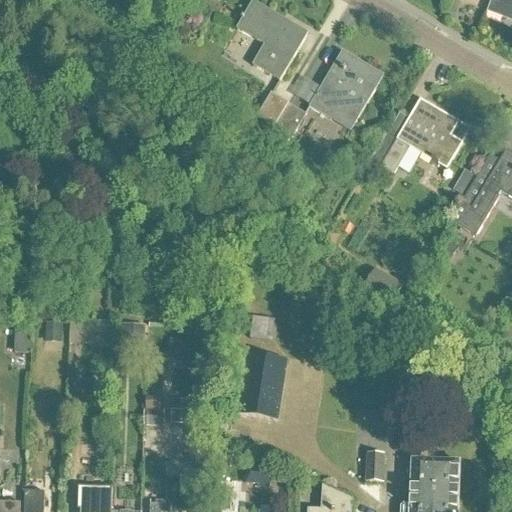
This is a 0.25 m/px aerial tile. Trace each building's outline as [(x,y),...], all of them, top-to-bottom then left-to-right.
[(511,0),(493,0),(487,16),(503,22),(504,16),(511,19),(511,0)] [(237,32),(271,52),(266,59),(261,56),(253,69),(280,85),(309,37),(254,4),(244,20),(243,20),(242,22),(243,23),(237,32)] [(335,118),(355,130),(383,81),(342,57),(310,110),(331,123),(335,118)] [(257,120),(275,131),(289,106),(272,96),(257,120)] [(371,164),(397,179),(413,151),(434,164),(433,165),(440,169),(441,168),(448,172),(463,147),(450,140),(459,126),(421,104),(398,142),(388,136),(371,164)] [(289,106),(275,131),(274,132),(292,143),(307,117),(289,106)] [(492,159),(490,159),(451,225),(476,240),(500,200),(498,199),(500,196),(511,202),(511,157),(507,154),(499,167),(490,162),(492,159)] [(349,238),(354,230),(345,225),(340,233),(349,238)] [(459,252),(448,245),(439,259),(450,267),(459,252)] [(365,294),(392,309),(403,288),(376,273),(365,294)] [(70,348),(110,350),(111,325),(71,323),(70,348)] [(46,346),(61,347),(62,327),(47,327),(46,346)] [(143,362),(144,330),(122,329),(120,361),(143,362)] [(183,367),(189,352),(172,344),(165,359),(183,367)] [(237,419),(277,425),(286,366),(246,360),(237,419)] [(171,427),(208,428),(208,403),(172,403),(171,427)] [(145,405),(145,429),(164,429),(164,404),(145,405)] [(457,511),(459,466),(432,465),(433,442),(413,442),(410,509),(404,508),(401,511),(457,511)] [(366,486),(383,486),(384,458),(367,457),(366,486)] [(180,479),(180,467),(166,467),(166,479),(180,479)] [(259,471),(259,468),(247,468),(246,487),(258,487),(258,490),(271,490),(271,472),(259,471)] [(297,485),(297,496),(308,496),(308,486),(297,485)] [(111,511),(112,492),(78,491),(77,511),(111,511)] [(351,511),(352,504),(323,491),(321,511),(351,511)] [(24,511),(37,511),(37,496),(26,496),(24,511)] [(228,511),(229,497),(215,496),(214,511),(228,511)]
